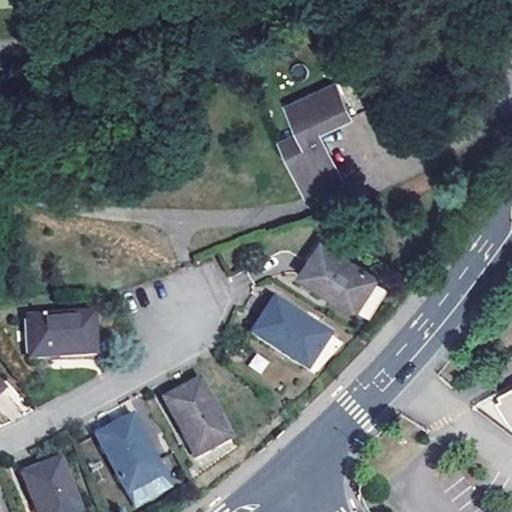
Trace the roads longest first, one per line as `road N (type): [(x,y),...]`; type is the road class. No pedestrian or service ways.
road 1 (residential): [(511,216),(448,305),(287,473)]
road 2 (residential): [(0,444),(149,365)]
